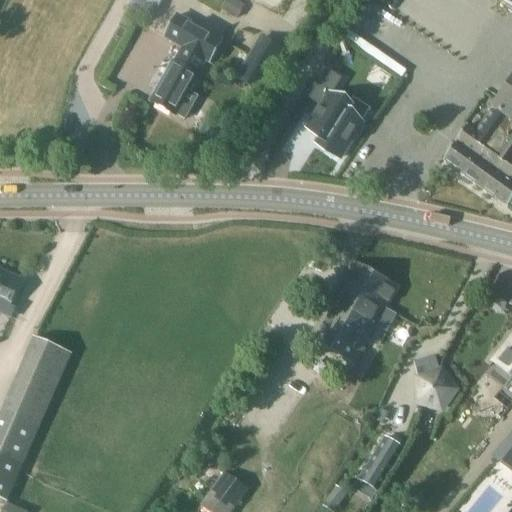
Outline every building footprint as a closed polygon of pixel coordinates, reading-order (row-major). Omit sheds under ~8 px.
[(151,22),(163,0),(148,0),(140,16),(151,22)] [(236,19),(244,6),(234,0),(226,0),(220,10),(236,19)] [(511,138),(511,0),(495,0),(504,7),(511,12),(511,82),(492,110),(493,111),(477,133),(468,127),(445,162),(463,175),(475,158),(490,168),(502,152),(497,148),(507,134),(511,138)] [(209,64),(222,42),(178,16),(165,39),(183,49),(176,63),(175,62),(152,104),(175,116),(176,114),(186,120),(198,98),(188,93),(206,62),(209,64)] [(264,37),(239,80),(264,94),(289,51),(264,37)] [(321,141),(317,148),(340,162),(362,126),(346,117),(349,111),(331,100),(342,82),(327,73),(308,102),(322,110),(308,133),(321,141)] [(511,138),(507,134),(497,148),(502,152),(490,168),(495,172),(496,170),(511,181),(511,138)] [(495,172),(490,168),(475,158),(463,175),(507,207),(511,200),(511,181),(496,170),(495,172)] [(386,333),(395,316),(384,310),(396,288),(353,263),(311,340),(355,364),(375,327),(386,333)] [(0,313),(12,319),(16,310),(9,308),(21,281),(0,272),(0,313)] [(511,378),(511,337),(492,362),(511,378)] [(0,500),(6,503),(38,431),(71,355),(34,339),(0,416),(0,500)] [(433,357),(413,364),(418,378),(419,377),(438,371),(435,361),(433,357)] [(444,375),(438,371),(419,377),(418,378),(415,384),(416,400),(421,405),(435,409),(442,406),(451,393),(452,386),(444,375)] [(511,439),(510,438),(494,457),(511,472),(511,439)] [(378,491),(403,450),(384,439),(359,480),(378,491)] [(206,511),(235,511),(250,491),(225,474),(201,508),(206,511)] [(342,507),(349,497),(341,491),(334,501),(342,507)]
